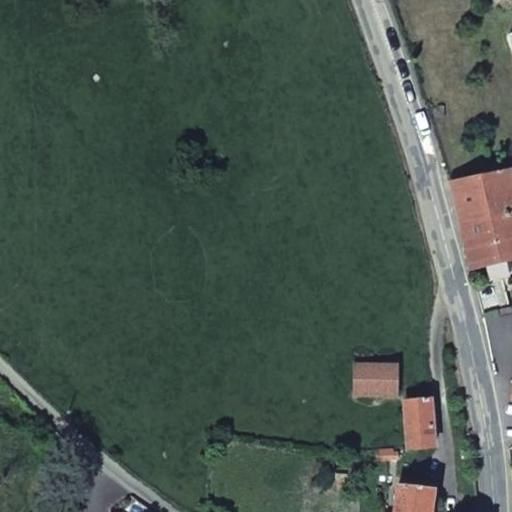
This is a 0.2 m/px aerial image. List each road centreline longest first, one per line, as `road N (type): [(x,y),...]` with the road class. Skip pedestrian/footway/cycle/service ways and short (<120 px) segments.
road 1 (tertiary): [(493,511),(480,391),(449,259),(366,0)]
road 2 (residential): [(168,511),(0,365)]
